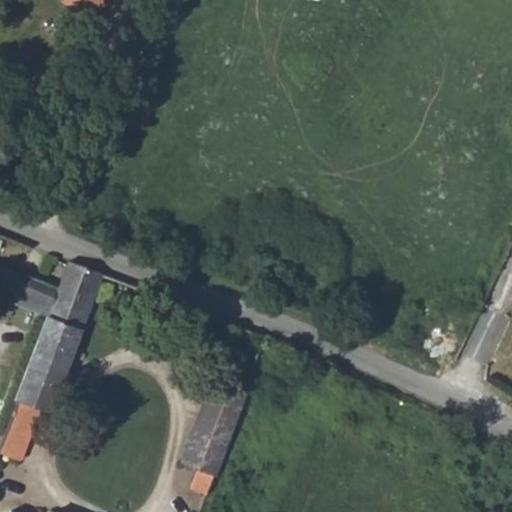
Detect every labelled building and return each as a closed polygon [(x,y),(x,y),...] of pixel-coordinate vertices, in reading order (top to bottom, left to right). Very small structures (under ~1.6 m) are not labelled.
[(0,267),(22,275),(33,247),(0,234),(0,267)] [(47,316),(15,400),(39,410),(46,412),(100,273),(69,261),(58,289),(47,316)] [(11,302),(47,316),(58,289),(22,275),(0,267),(0,285),(14,292),(11,302)] [(191,489),(207,495),(245,392),(210,380),(181,465),(197,470),(191,489)] [(15,400),(0,440),(0,451),(21,458),(39,410),(15,400)]
